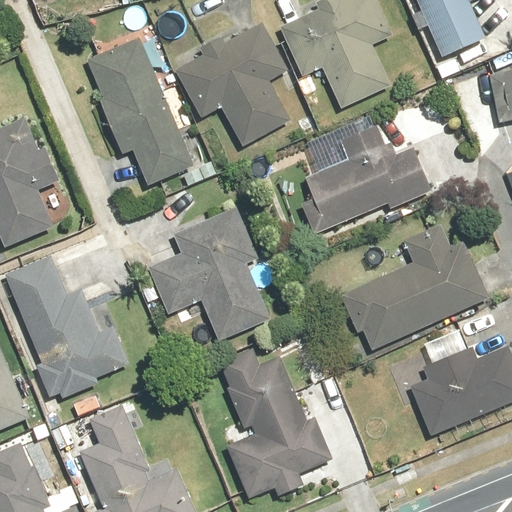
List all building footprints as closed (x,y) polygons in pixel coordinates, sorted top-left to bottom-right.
[(391,37),(373,0),(320,0),(312,4),(316,11),(277,28),(300,78),(320,69),(339,110),(389,87),(371,46),(391,37)] [(413,0),(418,12),(409,16),(416,32),(425,27),(439,59),(483,39),(467,4),(476,0),(475,0),(413,0)] [(203,52),(176,67),(203,115),(222,105),(244,143),(292,116),(271,77),(290,66),(263,18),(226,39),(221,31),(198,43),(203,52)] [(195,163),(142,35),(90,56),(106,94),(101,96),(124,151),(134,147),(149,182),(195,163)] [(511,70),(487,76),(496,119),(497,124),(511,121),(511,70)] [(0,228),(7,244),(56,223),(40,186),(61,177),(46,143),(39,146),(25,114),(0,124),(0,228)] [(298,205),(311,236),(385,205),(388,211),(429,193),(410,149),(394,156),(389,143),(383,146),(375,126),(337,142),(345,161),(301,180),(310,200),(298,205)] [(184,249),(151,263),(171,311),(202,298),(218,338),(272,315),(248,259),(259,255),(237,204),(175,229),(184,249)] [(360,333),(369,352),(486,299),(460,242),(449,247),(439,225),(401,242),(411,264),(338,296),(355,335),(360,333)] [(51,253),(6,272),(44,361),(38,364),(50,394),(61,389),(63,395),(99,380),(97,375),(131,360),(114,321),(100,327),(82,284),(67,290),(51,253)] [(0,426),(30,414),(0,342),(0,426)] [(408,388),(429,437),(511,402),(511,362),(506,347),(476,360),(471,348),(420,369),(425,381),(408,388)] [(257,367),(250,350),(218,364),(228,388),(224,389),(241,430),(251,426),(254,434),(224,447),(246,500),(272,489),(275,497),(301,487),(296,475),(330,461),(313,419),(304,422),(277,358),(257,367)] [(101,442),(80,450),(78,450),(101,511),(197,511),(180,465),(154,474),(135,429),(125,402),(91,415),(101,442)] [(80,511),(76,502),(56,511),(36,462),(32,463),(22,439),(0,448),(0,511),(80,511)]
